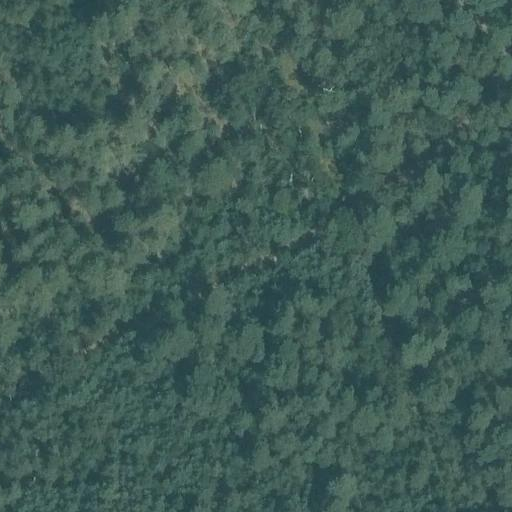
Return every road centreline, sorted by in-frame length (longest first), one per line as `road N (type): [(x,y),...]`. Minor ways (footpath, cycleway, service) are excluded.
road 1 (track): [(0,385),(335,214),(444,511)]
road 2 (track): [(335,214),(511,77)]
